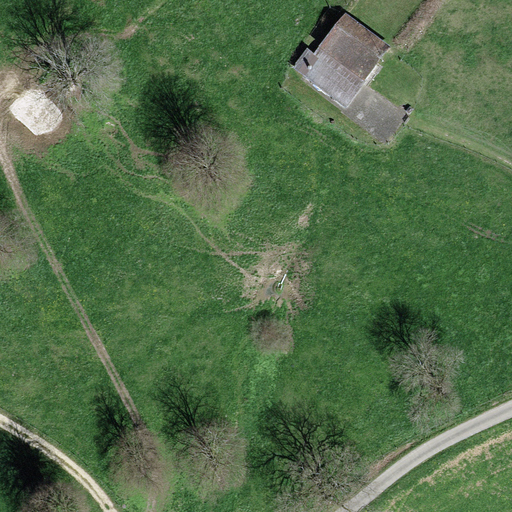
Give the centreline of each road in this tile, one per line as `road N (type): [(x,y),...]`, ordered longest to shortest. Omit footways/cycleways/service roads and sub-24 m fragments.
road 1 (track): [(511,407),(425,449),(344,511)]
road 2 (track): [(0,421),(70,466),(110,511)]
road 3 (track): [(384,110),(511,160)]
